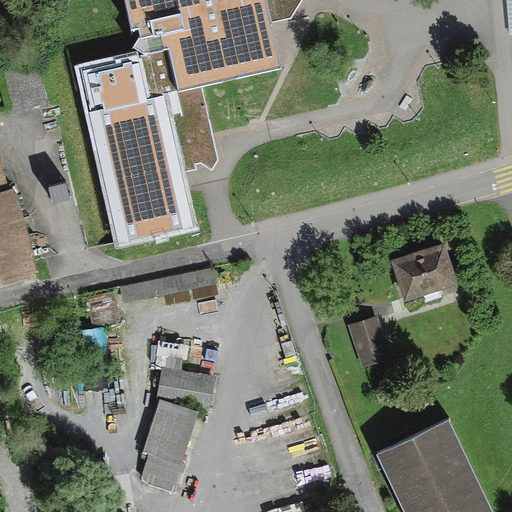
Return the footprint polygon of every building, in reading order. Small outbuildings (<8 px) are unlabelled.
[(123,0),(131,35),(139,34),(140,39),(134,49),(144,55),(170,49),(180,94),(205,88),(281,71),(270,26),(264,0),(123,0)] [(264,0),(270,26),(292,22),(305,0),(264,0)] [(81,69),(120,242),(194,226),(181,169),(196,166),(189,131),(213,126),(205,88),(180,94),(170,49),(144,55),(81,69)] [(38,64),(3,72),(14,117),(49,109),(38,64)] [(221,162),(213,126),(189,131),(196,166),(201,165),(212,174),(221,162)] [(0,277),(42,266),(16,175),(8,177),(0,148),(0,277)] [(446,234),(391,252),(404,295),(423,289),(426,299),(442,293),(439,283),(459,277),(446,234)] [(216,264),(121,284),(124,299),(219,280),(216,264)] [(114,287),(85,294),(93,324),(121,317),(114,287)] [(378,312),(349,322),(363,363),(392,353),(378,312)] [(216,372),(162,363),(156,395),(161,396),(161,394),(199,406),(209,407),(216,372)] [(161,396),(145,446),(150,448),(183,458),(199,406),(161,394),(161,396)] [(498,511),(449,408),(376,442),(409,511),(498,511)] [(183,458),(150,448),(142,475),(148,480),(178,491),(187,459),(183,458)]
